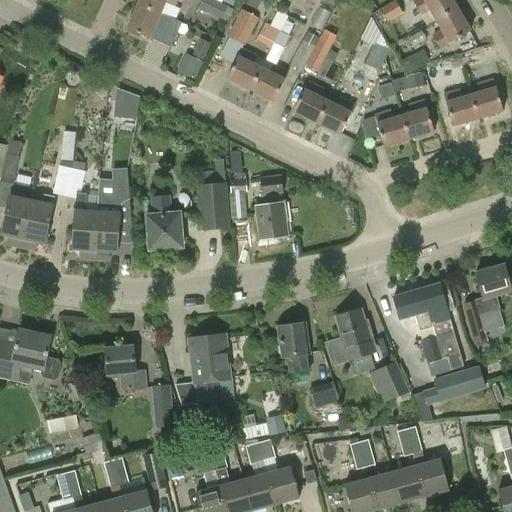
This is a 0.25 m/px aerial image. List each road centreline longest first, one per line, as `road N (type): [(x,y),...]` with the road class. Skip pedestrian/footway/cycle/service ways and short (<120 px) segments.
road 1 (residential): [(0,272),(76,286),(201,285),(388,251)]
road 2 (residential): [(388,251),(371,195),(86,53)]
road 3 (residential): [(388,251),(511,217)]
